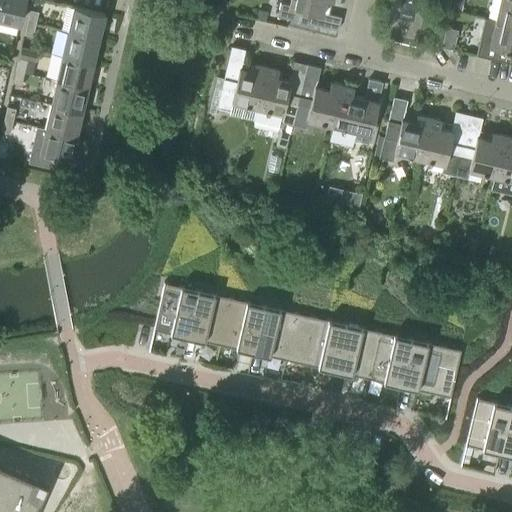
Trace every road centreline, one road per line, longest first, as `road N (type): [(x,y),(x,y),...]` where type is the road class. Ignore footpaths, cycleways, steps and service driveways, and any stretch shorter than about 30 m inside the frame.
road 1 (residential): [(511,493),(439,475),(399,424),(119,358)]
road 2 (residential): [(511,93),(353,52)]
